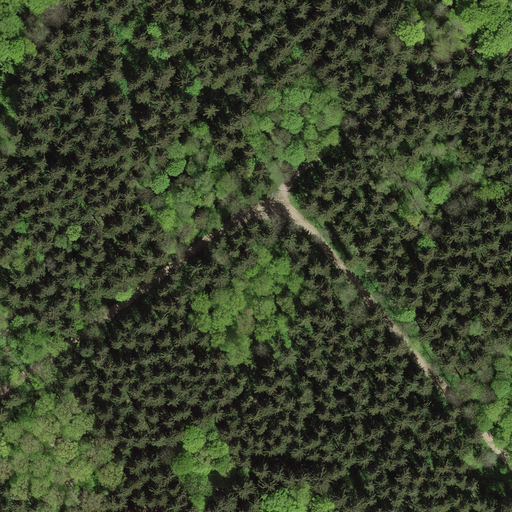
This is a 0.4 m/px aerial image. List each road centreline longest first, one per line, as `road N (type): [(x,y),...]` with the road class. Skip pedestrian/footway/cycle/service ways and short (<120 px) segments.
road 1 (track): [(277,192),(511,470)]
road 2 (track): [(0,393),(277,192)]
road 3 (track): [(277,192),(444,63),(472,52),(511,54)]
